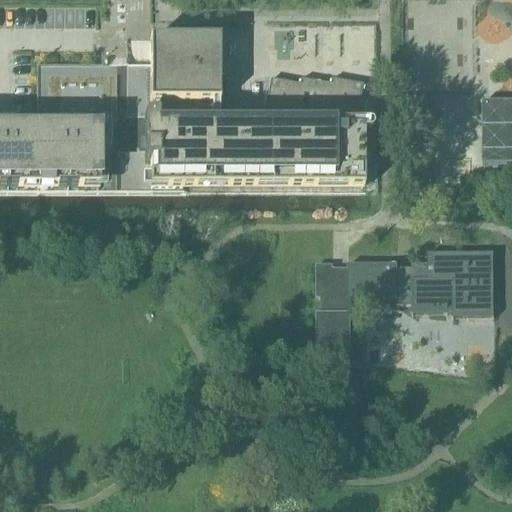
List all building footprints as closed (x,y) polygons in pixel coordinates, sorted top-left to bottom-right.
[(96,73),(43,73),(43,137),(96,137),(96,183),(81,183),(81,193),(150,193),(181,193),(181,191),(362,191),(361,160),(368,160),(368,128),(355,128),(362,88),(360,88),(360,89),(332,84),(333,83),(331,83),(331,84),(330,87),(330,89),(312,86),(302,84),(302,83),(300,83),(300,84),(299,88),(299,89),(271,84),(271,83),(270,83),(261,131),(218,131),(218,39),(187,39),(187,45),(151,45),(150,45),(150,69),(150,73),(127,73),(126,73),(96,73)] [(0,196),(38,197),(181,197),(181,196),(181,193),(150,193),(81,193),(81,183),(96,183),(96,137),(43,137),(43,73),(96,73),(126,73),(127,73),(150,73),(150,69),(127,70),(126,70),(96,70),(36,70),(36,129),(0,128),(0,196)] [(511,104),(482,105),(482,167),(507,166),(507,179),(511,178),(511,104)] [(372,268),(356,268),(356,301),(396,301),(396,302),(397,302),(397,308),(412,308),(412,318),(414,318),(414,317),(452,317),(452,321),(454,321),(454,320),(492,320),(492,321),(494,321),(494,257),(428,257),(428,268),(412,268),(412,272),(397,272),(397,268),(372,268)] [(333,268),(316,269),(316,301),(320,301),(320,316),(316,316),(316,365),(351,365),(350,316),(356,316),(356,301),(356,268),(348,268),(348,272),(333,272),(333,268)]
